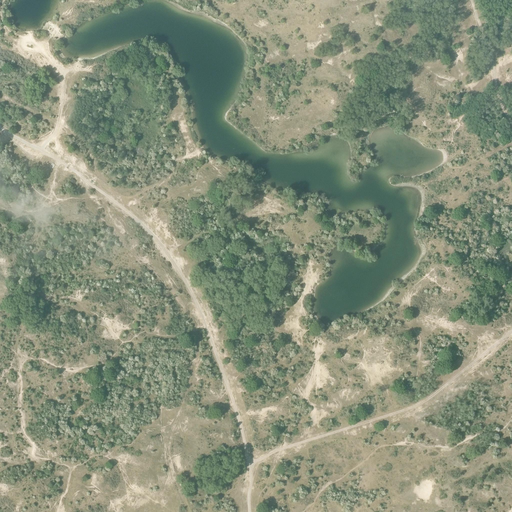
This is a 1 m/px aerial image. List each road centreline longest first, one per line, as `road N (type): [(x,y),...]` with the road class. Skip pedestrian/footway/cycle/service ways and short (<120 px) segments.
road 1 (track): [(249,463),(417,405),(511,330)]
road 2 (track): [(207,324),(173,260),(135,217),(0,124)]
road 3 (track): [(249,511),(246,446),(207,324)]
road 4 (track): [(511,123),(471,0)]
